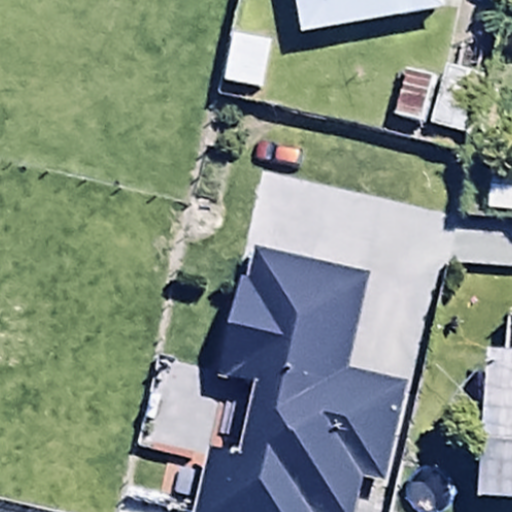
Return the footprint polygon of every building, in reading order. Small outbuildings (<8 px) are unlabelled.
[(287,0),(292,32),(437,10),(435,0),(287,0)] [(482,73),(438,62),(423,126),(467,136),(482,73)] [(511,162),(485,162),(483,211),(511,212),(511,162)] [(352,511),(361,471),(383,475),(403,383),(342,370),(364,274),(246,248),(243,262),(237,261),(211,378),(249,386),(235,449),(203,442),(187,511),(352,511)] [(511,494),(511,352),(483,351),(475,493),(511,494)]
